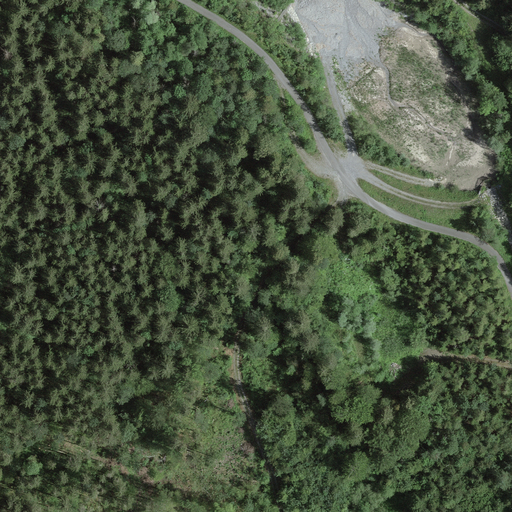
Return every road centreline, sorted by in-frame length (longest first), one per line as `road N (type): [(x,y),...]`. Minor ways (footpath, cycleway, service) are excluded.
road 1 (track): [(511,294),(490,249),(407,221),(352,191),(295,95),(258,51),(180,0)]
road 2 (track): [(281,511),(245,405),(236,346),(247,309),(274,267),(320,210),(343,201)]
